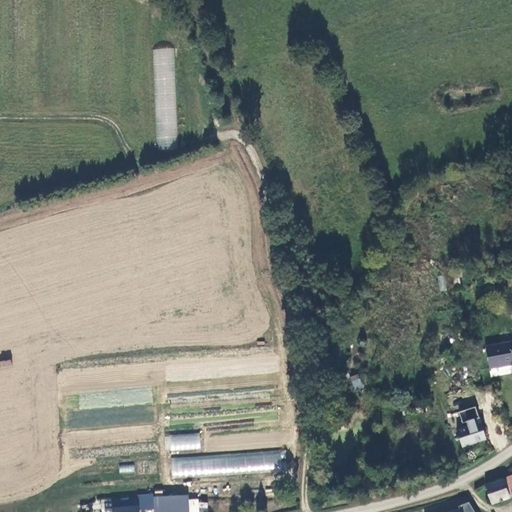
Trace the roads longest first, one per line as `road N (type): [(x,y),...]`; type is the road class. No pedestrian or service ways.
road 1 (track): [(307,511),(307,386),(265,191),(182,0)]
road 2 (track): [(0,224),(189,168),(245,142)]
road 3 (tertiary): [(511,448),(413,496),(346,511)]
